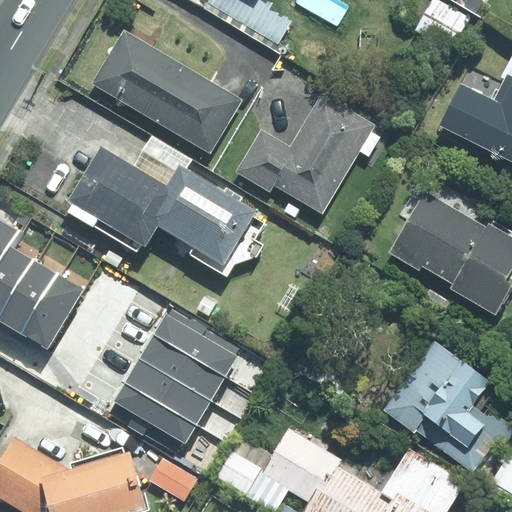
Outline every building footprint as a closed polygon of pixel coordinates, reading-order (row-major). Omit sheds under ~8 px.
[(476,21),(440,0),(436,0),(419,30),(457,52),(476,21)] [(98,86),(217,156),(249,102),(130,32),(98,86)] [(445,128),(511,161),(511,77),(499,103),(466,87),(445,128)] [(329,217),(380,127),(326,96),(296,148),(267,131),(242,174),(277,195),(281,188),(329,217)] [(413,134),(404,128),(396,141),(406,146),(413,134)] [(180,200),(177,191),(111,150),(78,205),(84,208),(80,216),(144,255),(149,247),(156,252),(169,231),(167,221),(180,200)] [(167,221),(169,231),(234,270),(266,216),(190,170),(177,191),(180,200),(167,221)] [(455,291),(502,318),(511,301),(511,236),(493,226),(491,229),(427,192),(391,254),(422,272),(425,268),(457,286),(455,291)] [(106,262),(120,270),(126,260),(112,252),(106,262)] [(0,325),(76,370),(90,345),(72,335),(88,308),(38,278),(26,298),(19,294),(0,325)] [(429,298),(450,309),(454,302),(432,290),(429,298)] [(509,341),(511,336),(511,322),(506,319),(497,334),(509,341)] [(424,435),(478,475),(502,444),(494,439),(499,432),(478,416),(499,388),(442,345),(390,414),(422,438),(424,435)] [(300,373),(347,398),(359,375),(311,350),(300,373)] [(204,353),(162,424),(196,444),(221,403),(225,405),(242,376),(204,353)] [(457,511),(473,486),(414,450),(388,495),(343,468),(347,463),(293,431),(269,472),(237,454),(221,481),(274,511),(281,511),(294,492),(315,504),(309,511),(457,511)] [(77,475),(20,441),(0,474),(0,497),(24,511),(157,511),(140,455),(77,475)] [(511,455),(492,489),(511,500),(511,455)] [(200,480),(167,461),(155,482),(188,502),(200,480)]
